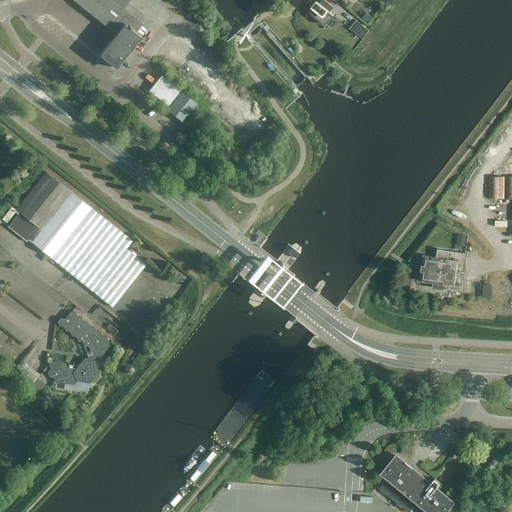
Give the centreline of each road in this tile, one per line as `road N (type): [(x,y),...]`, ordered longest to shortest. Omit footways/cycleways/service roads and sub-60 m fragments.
road 1 (secondary): [(344,335),(87,131)]
road 2 (residential): [(171,142),(31,26),(28,6)]
road 3 (unclassified): [(351,492),(357,447),(367,435),(466,414)]
road 4 (secondary): [(344,335),(387,362),(473,369)]
road 5 (secondary): [(474,358),(389,352),(344,335)]
